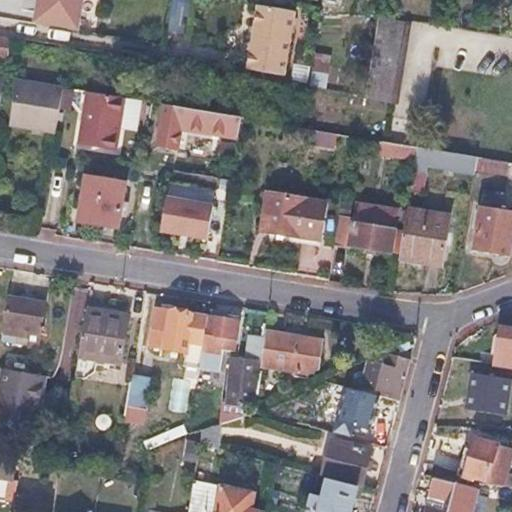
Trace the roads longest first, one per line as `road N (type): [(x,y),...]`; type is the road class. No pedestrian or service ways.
road 1 (residential): [(0,245),(434,313)]
road 2 (residential): [(386,511),(434,313)]
